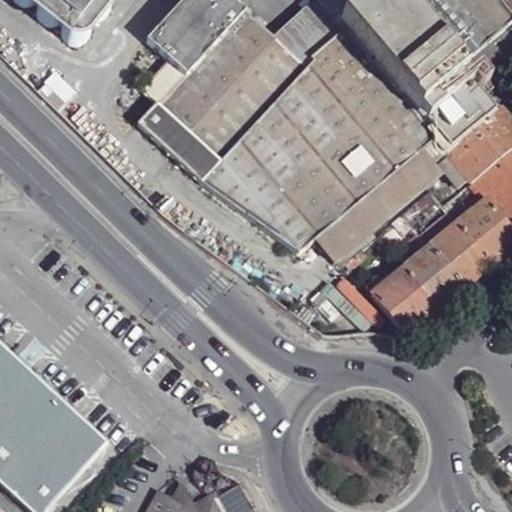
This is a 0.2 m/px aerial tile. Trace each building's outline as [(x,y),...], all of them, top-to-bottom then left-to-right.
[(19,10),(28,11),(34,9),(33,15),(36,23),(42,28),(50,30),(57,28),(57,29),(57,37),(61,44),(67,49),(75,50),(82,47),(87,41),(89,33),(87,26),(94,26),(101,23),(107,17),(108,9),(106,2),(108,0),(10,0),(13,6),(19,10)] [(186,0),(145,45),(167,66),(183,81),(242,17),(223,0),(217,0),(215,3),(209,9),(205,6),(198,0),(186,0)] [(487,204),(511,233),(511,130),(483,96),(480,99),(458,74),(463,70),(403,0),(310,0),(313,3),(341,36),(436,146),(470,187),(485,205),(487,204)] [(403,0),(463,70),(484,54),(502,39),(511,30),(486,0),(403,0)] [(511,0),(486,0),(511,30),(511,29),(511,0)] [(313,3),(272,43),(304,73),(313,65),(311,62),(341,36),(313,3)] [(183,81),(155,108),(137,129),(200,187),(306,75),(304,73),(272,43),(242,17),(183,81)] [(511,35),(502,39),(505,43),(511,50),(511,35)] [(306,75),(200,187),(300,259),(320,243),(419,160),(436,146),(341,36),(311,62),(313,65),(304,73),(306,75)] [(480,99),(483,96),(503,80),(511,71),(511,50),(505,43),(502,39),(484,54),(463,70),(458,74),(480,99)] [(141,93),(155,108),(183,81),(167,66),(141,93)] [(344,273),(348,268),(376,243),(373,236),(437,182),(419,160),(320,243),(344,273)] [(439,316),(511,254),(511,233),(487,204),(485,205),(459,227),(404,273),(439,316)] [(408,342),(439,316),(404,273),(373,300),(408,342)] [(0,340),(0,480),(33,511),(37,511),(106,440),(0,340)] [(180,484),(173,492),(184,494),(180,484)] [(184,494),(173,492),(169,499),(158,493),(147,511),(222,511),(213,494),(192,505),(190,504),(188,504),(184,494)]
